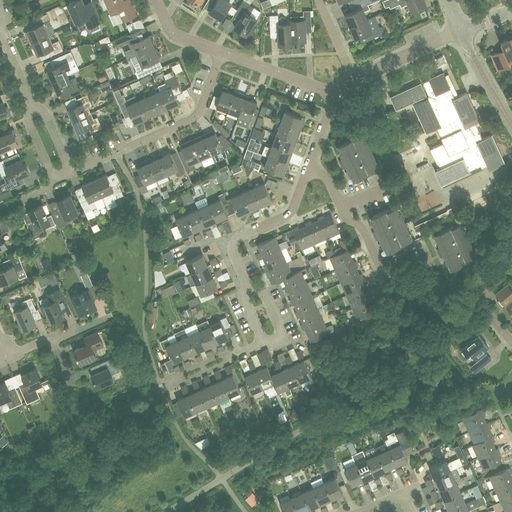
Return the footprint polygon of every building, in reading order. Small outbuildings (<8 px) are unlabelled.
[(77,0),(68,4),(76,23),(80,31),(86,28),(89,27),(90,27),(98,23),(100,23),(94,9),(87,12),(84,4),(81,0),(77,0)] [(100,0),(105,8),(108,7),(111,14),(119,10),(124,21),(137,15),(130,0),(124,0),(123,1),(123,0),(100,0)] [(233,0),(211,0),(216,3),(210,11),(211,12),(209,14),(215,18),(216,15),(221,18),(231,3),(233,0)] [(236,24),(234,27),(235,28),(245,34),(246,34),(256,18),(260,12),(254,8),(249,5),(250,3),(244,0),(242,0),(237,9),(236,11),(242,15),(236,24)] [(369,0),(360,0),(355,2),(358,9),(345,15),(350,27),(374,16),(367,19),(364,11),(369,9),(368,5),(371,3),(369,0)] [(384,0),(382,1),(385,8),(389,6),(390,8),(399,4),(401,7),(408,4),(412,12),(426,5),(423,0),(384,0)] [(303,16),(290,16),(291,24),(292,41),(305,40),(304,25),(311,24),(310,11),(303,11),(303,16)] [(27,30),(28,31),(26,32),(25,34),(27,37),(28,37),(30,37),(32,42),(49,35),(45,27),(51,24),(47,14),(34,19),(37,26),(27,30)] [(291,24),(278,25),(278,15),(270,16),(270,30),(278,29),(279,45),(292,44),(292,41),(291,24)] [(374,16),(350,27),(352,33),(351,33),(351,35),(352,38),(354,38),(355,38),(362,35),(363,36),(365,37),(368,35),(370,39),(385,33),(382,27),(379,28),(374,16)] [(137,30),(144,27),(141,19),(127,25),(130,33),(137,30)] [(136,55),(154,47),(152,42),(153,41),(154,39),(153,36),(151,35),(150,36),(149,35),(141,38),(137,30),(130,33),(116,40),(118,46),(129,42),(132,49),(134,48),(136,55)] [(32,42),(35,47),(33,48),(32,50),(34,53),(36,54),(37,53),(38,54),(47,50),(50,56),(63,51),(59,41),(52,44),(49,35),(32,42)] [(498,70),(510,65),(511,65),(510,61),(511,60),(511,37),(501,42),(504,50),(492,55),(498,70)] [(139,62),(135,64),(134,66),(136,71),(135,72),(138,78),(155,71),(151,62),(160,59),(159,58),(161,57),(161,55),(160,52),(158,51),(157,52),(154,47),(136,55),(139,62)] [(47,71),(48,72),(47,72),(46,74),(47,77),(49,78),(50,77),(52,81),(67,75),(79,70),(71,52),(51,61),(54,68),(47,71)] [(116,78),(110,66),(105,69),(111,80),(116,78)] [(443,73),(423,82),(429,96),(414,103),(427,132),(437,127),(443,143),(430,149),(437,165),(441,163),(442,166),(435,170),(441,185),(470,172),(469,170),(486,163),(489,170),(504,164),(491,135),(482,139),(475,123),(479,121),(467,92),(455,97),(443,73)] [(67,89),(69,94),(80,89),(75,78),(69,81),(67,75),(52,81),(54,85),(52,86),(52,88),(53,91),(55,92),(56,91),(57,93),(67,89)] [(141,79),(143,84),(152,80),(150,75),(141,79)] [(175,95),(182,92),(175,76),(164,81),(165,83),(158,87),(160,91),(167,108),(169,107),(170,110),(181,105),(179,101),(178,101),(175,95)] [(130,84),(132,89),(141,85),(139,80),(130,84)] [(421,82),(390,96),(396,109),(427,96),(421,82)] [(220,97),(214,95),(210,107),(216,109),(217,107),(228,111),(234,94),(232,94),(226,92),(227,89),(222,87),(221,91),(222,92),(220,97)] [(167,108),(160,91),(149,96),(156,112),(157,112),(159,115),(170,110),(169,107),(167,108)] [(245,99),(244,98),(238,96),(239,93),(234,91),(232,94),(234,94),(228,111),(239,115),(245,99)] [(76,100),(78,105),(67,110),(72,121),(90,113),(87,107),(91,105),(87,95),(76,100)] [(245,95),(244,98),(245,99),(239,115),(249,119),(246,127),(251,129),(257,115),(253,114),(257,103),(249,100),(250,97),(245,95)] [(156,112),(149,96),(138,101),(145,117),(146,117),(152,114),(153,117),(159,115),(157,112),(156,112)] [(138,101),(127,106),(126,102),(119,105),(125,118),(131,115),(133,121),(135,126),(148,120),(146,117),(145,117),(138,101)] [(7,106),(5,107),(3,102),(0,103),(0,117),(4,116),(4,117),(11,115),(7,106)] [(263,106),(259,115),(264,117),(268,108),(263,106)] [(300,116),(302,111),(293,107),(291,112),(300,116)] [(300,129),(303,123),(305,117),(300,116),(300,117),(285,111),(280,123),(297,129),(297,128),(300,129)] [(93,119),(90,113),(72,121),(77,132),(88,127),(90,132),(102,127),(97,117),(93,119)] [(259,117),(255,127),(260,128),(264,119),(259,117)] [(222,127),(216,120),(212,123),(219,130),(222,127)] [(231,124),(225,120),(222,125),(228,129),(231,124)] [(297,129),(280,123),(276,134),(293,140),(293,139),(296,140),(300,129),(297,128),(297,129)] [(222,127),(219,130),(226,137),(229,133),(222,127)] [(255,128),(251,138),(256,140),(259,130),(255,128)] [(8,132),(8,133),(1,136),(0,134),(0,151),(18,144),(15,136),(17,135),(14,129),(8,132)] [(213,131),(202,136),(203,139),(204,138),(211,155),(223,150),(222,149),(233,145),(222,134),(217,136),(215,133),(214,134),(213,131)] [(293,140),(276,134),(272,145),(289,151),(289,150),(292,151),(296,140),(293,139),(293,140)] [(355,137),(337,145),(339,145),(341,150),(339,151),(350,175),(352,174),(354,179),(353,179),(353,180),(371,172),(371,171),(378,168),(377,167),(376,168),(374,162),(376,161),(366,141),(364,142),(362,136),(363,135),(356,138),(355,137)] [(202,136),(191,141),(192,143),(193,143),(200,159),(211,155),(204,138),(203,139),(202,136)] [(193,143),(192,143),(191,141),(179,145),(181,150),(182,149),(187,159),(182,161),(186,169),(187,171),(195,167),(193,163),(200,159),(193,143)] [(272,145),(271,149),(265,147),(262,154),(268,156),(268,157),(285,163),(285,162),(288,163),(292,151),(289,150),(289,151),(272,145)] [(21,159),(18,153),(7,158),(4,161),(6,166),(5,166),(9,173),(3,176),(5,182),(0,184),(0,193),(10,189),(7,182),(28,172),(22,159),(21,159)] [(176,164),(171,153),(164,156),(162,153),(157,155),(158,159),(160,158),(167,174),(176,170),(179,175),(185,172),(180,162),(176,164)] [(256,162),(250,160),(244,157),(242,163),(243,164),(245,165),(253,168),(256,162)] [(268,157),(264,168),(280,174),(281,173),(284,175),(288,163),(285,162),(285,163),(268,157)] [(151,158),(146,160),(147,163),(149,163),(151,167),(156,179),(167,174),(160,158),(158,159),(152,161),(151,158)] [(138,169),(140,174),(135,177),(142,193),(148,190),(145,184),(156,179),(151,167),(149,163),(147,163),(146,160),(140,163),(135,165),(137,170),(138,169)] [(231,170),(233,174),(242,170),(240,165),(231,170)] [(245,169),(248,175),(253,168),(245,165),(245,169)] [(220,174),(218,170),(209,174),(211,178),(220,174)] [(105,203),(123,195),(118,182),(112,185),(107,174),(94,180),(101,196),(105,203)] [(268,179),(266,183),(277,187),(278,182),(268,179)] [(87,196),(80,200),(85,212),(98,207),(99,209),(105,206),(104,206),(105,205),(105,204),(105,203),(101,196),(94,180),(82,185),(87,196)] [(264,183),(253,188),(260,204),(262,204),(263,207),(274,202),(272,198),(271,198),(264,183)] [(260,204),(253,188),(242,193),(249,209),(250,209),(252,212),(263,207),(262,204),(260,204)] [(236,210),(239,217),(252,212),(250,209),(249,209),(242,193),(226,200),(232,212),(236,210)] [(75,218),(76,213),(78,212),(70,195),(58,200),(61,207),(52,211),(59,227),(68,224),(67,222),(75,218)] [(162,200),(160,195),(152,199),(153,204),(162,200)] [(221,202),(220,200),(209,205),(216,221),(228,216),(227,214),(232,212),(226,200),(221,202)] [(34,224),(28,226),(33,239),(45,234),(42,227),(49,224),(50,226),(55,224),(51,214),(47,216),(42,205),(28,211),(34,224)] [(209,205),(198,209),(205,226),(207,229),(205,230),(208,236),(213,233),(211,228),(212,227),(211,224),(216,221),(209,205)] [(446,210),(449,215),(458,211),(455,205),(446,210)] [(400,212),(398,213),(395,208),(396,207),(389,210),(388,208),(370,217),(372,217),(374,222),(372,223),(383,247),(385,246),(387,251),(386,251),(386,252),(405,244),(404,243),(411,240),(410,239),(409,239),(407,234),(409,233),(400,212)] [(198,209),(187,214),(194,231),(205,226),(198,209)] [(194,231),(187,214),(176,219),(183,235),(180,237),(182,240),(183,240),(186,245),(191,243),(188,238),(190,237),(188,234),(194,231)] [(318,220),(328,242),(326,238),(339,232),(340,236),(341,236),(331,214),(324,217),(323,215),(317,218),(318,220)] [(328,242),(318,220),(311,223),(310,221),(304,223),(315,247),(314,243),(326,238),(328,242)] [(2,234),(10,230),(6,221),(0,223),(0,249),(7,247),(2,234)] [(315,247),(304,223),(305,226),(299,229),(298,226),(292,229),(295,237),(298,242),(303,253),(301,249),(313,244),(315,247)] [(473,250),(471,244),(464,229),(462,230),(460,224),(460,223),(453,226),(453,225),(435,233),(435,234),(436,233),(438,238),(436,239),(447,264),(449,263),(451,268),(450,268),(451,269),(469,261),(468,260),(475,257),(475,256),(474,256),(471,251),(473,250)] [(92,226),(94,232),(100,229),(97,224),(92,226)] [(278,235),(257,244),(257,245),(260,252),(258,253),(260,258),(284,248),(280,249),(275,237),(278,236),(278,235)] [(346,239),(340,242),(344,250),(350,247),(346,239)] [(284,248),(260,258),(260,259),(263,258),(266,265),(263,265),(266,271),(290,260),(289,260),(286,262),(281,250),(284,248)] [(352,254),(350,248),(325,259),(326,259),(329,258),(335,270),(331,272),(355,261),(353,262),(350,255),(352,254)] [(174,261),(170,251),(163,254),(168,264),(174,261)] [(202,254),(186,261),(191,273),(207,266),(202,254)] [(24,268),(21,262),(18,255),(4,261),(7,268),(0,270),(0,281),(1,285),(19,277),(16,271),(24,268)] [(310,265),(321,261),(319,255),(308,259),(310,265)] [(48,259),(42,261),(45,273),(51,271),(48,259)] [(290,260),(266,271),(268,270),(271,277),(269,278),(271,283),(304,269),(292,274),(286,262),(290,261),(290,260)] [(358,267),(355,261),(331,272),(335,271),(340,283),(337,284),(337,285),(361,274),(358,275),(355,268),(358,267)] [(207,266),(191,273),(196,284),(212,277),(207,266)] [(155,279),(163,275),(160,268),(154,270),(155,279)] [(304,269),(271,283),(272,284),(283,279),(285,285),(283,286),(286,292),(288,291),(310,282),(310,281),(306,283),(301,271),(304,269)] [(318,269),(312,272),(314,278),(321,276),(318,269)] [(93,284),(87,271),(80,274),(86,287),(93,284)] [(361,274),(337,285),(340,283),(346,295),(342,297),(366,287),(366,286),(364,287),(361,281),(363,279),(361,274)] [(217,288),(212,277),(196,284),(201,295),(198,296),(201,302),(214,296),(211,290),(217,288)] [(310,282),(288,291),(291,298),(289,299),(291,305),(315,294),(312,295),(306,283),(310,282)] [(166,287),(169,295),(177,292),(174,284),(166,287)] [(511,290),(511,291),(507,285),(496,294),(511,314),(511,290)] [(369,292),(366,287),(342,297),(346,296),(351,308),(347,310),(348,310),(372,299),(369,300),(366,293),(369,292)] [(63,317),(61,312),(69,309),(60,289),(48,294),(51,302),(41,307),(44,315),(48,313),(52,322),(63,317)] [(72,296),(80,315),(81,317),(88,314),(87,312),(96,308),(87,289),(72,296)] [(315,294),(291,305),(294,304),(297,311),(294,312),(297,317),(321,307),(321,306),(317,308),(312,296),(315,294)] [(187,300),(189,306),(200,302),(198,296),(187,300)] [(30,312),(36,310),(31,298),(21,302),(23,307),(15,311),(23,329),(35,324),(30,312)] [(372,299),(348,310),(351,308),(356,320),(353,322),(375,313),(372,305),(374,304),(372,299)] [(321,307),(297,317),(297,318),(299,317),(302,323),(300,324),(302,330),(305,329),(310,341),(332,332),(332,331),(328,333),(317,308),(321,307)] [(210,326),(217,342),(215,343),(219,352),(225,350),(222,345),(223,342),(222,340),(228,337),(224,328),(230,326),(226,317),(219,320),(220,321),(210,326)] [(199,331),(206,347),(215,343),(217,342),(210,326),(208,321),(207,321),(197,326),(199,331)] [(174,334),(177,341),(184,357),(185,361),(184,362),(187,367),(192,365),(189,358),(191,357),(190,355),(195,352),(188,336),(184,328),(173,333),(174,334)] [(195,352),(206,347),(199,331),(188,336),(195,352)] [(87,344),(74,350),(80,364),(96,357),(93,350),(103,345),(97,332),(84,338),(87,344)] [(177,341),(174,334),(168,337),(168,338),(160,342),(163,350),(166,348),(173,363),(183,358),(184,357),(177,341)] [(467,345),(462,349),(469,358),(472,356),(476,361),(483,356),(481,354),(485,351),(489,348),(484,342),(479,336),(476,338),(472,341),(468,341),(467,345)] [(93,373),(92,374),(94,381),(95,380),(98,386),(113,380),(111,374),(119,371),(113,357),(100,363),(103,369),(93,373)] [(304,360),(292,365),(300,382),(311,377),(304,360)] [(475,363),(469,367),(474,373),(480,369),(481,368),(476,361),(475,363)] [(292,365),(281,370),(288,387),(300,382),(292,365)] [(267,366),(255,371),(263,388),(273,383),(274,383),(270,375),(270,373),(267,366)] [(275,371),(270,373),(270,375),(274,383),(273,383),(277,391),(284,389),(286,395),(291,393),(288,387),(281,370),(279,367),(276,368),(275,371)] [(36,369),(22,375),(25,382),(19,385),(27,403),(40,397),(35,387),(43,383),(36,369)] [(255,371),(244,376),(251,393),(263,388),(255,371)] [(232,375),(221,380),(229,396),(240,391),(232,375)] [(229,396),(221,380),(210,385),(218,401),(229,396)] [(9,390),(6,382),(0,384),(0,402),(6,400),(10,408),(22,403),(15,387),(9,390)] [(218,401),(210,385),(199,390),(207,406),(218,401)] [(207,406),(199,390),(188,395),(196,411),(207,406)] [(196,411),(188,395),(177,400),(184,416),(196,411)] [(467,430),(486,422),(483,416),(485,415),(482,408),(461,417),(467,430)] [(486,423),(486,422),(467,430),(474,444),(492,435),(489,429),(491,428),(488,422),(486,423)] [(243,428),(246,435),(253,431),(250,425),(243,428)] [(384,440),(389,448),(388,449),(396,465),(407,460),(405,455),(414,451),(405,430),(395,434),(394,432),(387,435),(388,438),(384,440)] [(492,435),(474,444),(472,445),(477,457),(496,449),(498,448),(497,448),(495,449),(492,442),(495,441),(492,435)] [(498,448),(496,449),(477,457),(483,470),(501,462),(498,454),(500,454),(498,448)] [(396,465),(388,449),(378,453),(385,470),(396,465)] [(378,453),(367,459),(374,475),(385,470),(378,453)] [(459,458),(462,465),(467,462),(462,453),(457,456),(458,458),(459,458)] [(434,478),(450,470),(462,465),(459,458),(458,458),(447,463),(445,459),(429,466),(434,478)] [(374,475),(367,459),(356,464),(363,480),(374,475)] [(363,480),(356,464),(344,469),(352,485),(363,480)] [(494,489),(511,480),(509,474),(511,473),(509,467),(489,476),(494,489)] [(450,470),(434,478),(439,489),(455,481),(450,470)] [(331,499),(324,483),(321,476),(310,481),(313,487),(320,504),(331,499)] [(335,477),(324,483),(331,499),(343,494),(335,477)] [(511,480),(494,489),(500,501),(511,495),(511,480)] [(460,492),(455,481),(439,489),(444,500),(460,492)] [(320,504),(313,487),(302,492),(309,509),(320,504)] [(253,507),(260,500),(252,492),(244,499),(253,507)] [(302,511),(309,509),(302,492),(291,497),(297,511),(302,511)] [(465,503),(460,492),(444,500),(449,511),(465,503)] [(492,500),(489,493),(483,496),(486,502),(492,500)] [(511,495),(500,501),(504,511),(509,511),(511,511),(511,495)] [(297,511),(291,497),(279,503),(283,511),(297,511)] [(449,511),(469,511),(481,505),(478,497),(465,503),(449,511)]
